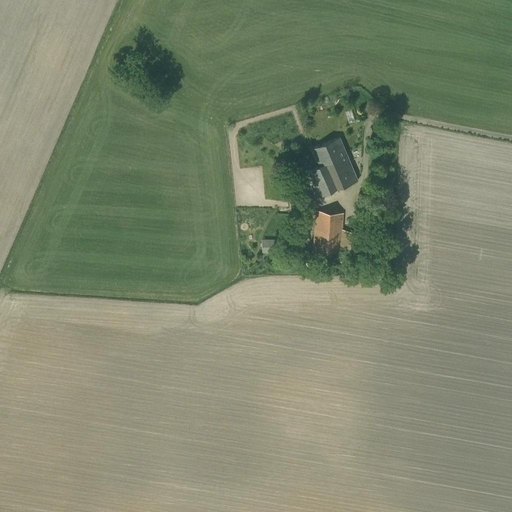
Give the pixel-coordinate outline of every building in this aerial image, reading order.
[(306,171),(316,197),(358,180),(340,137),(311,149),(318,166),(306,171)] [(357,209),(367,210),(369,194),(358,193),(357,209)] [(360,256),(363,232),(342,229),(344,213),(316,210),(312,256),(331,258),(332,251),(338,252),(338,253),(360,256)] [(367,248),(379,249),(380,237),(369,235),(367,248)] [(263,238),(263,250),(276,251),(276,238),(263,238)] [(374,249),(372,265),(385,267),(387,251),(374,249)]
